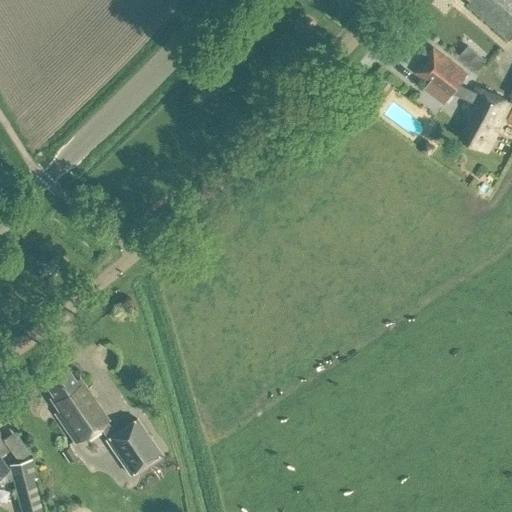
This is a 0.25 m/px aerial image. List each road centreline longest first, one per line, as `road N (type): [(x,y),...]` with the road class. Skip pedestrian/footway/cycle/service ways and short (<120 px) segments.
road 1 (unclassified): [(0,359),(236,168),(389,0)]
road 2 (tertiary): [(0,219),(219,0)]
